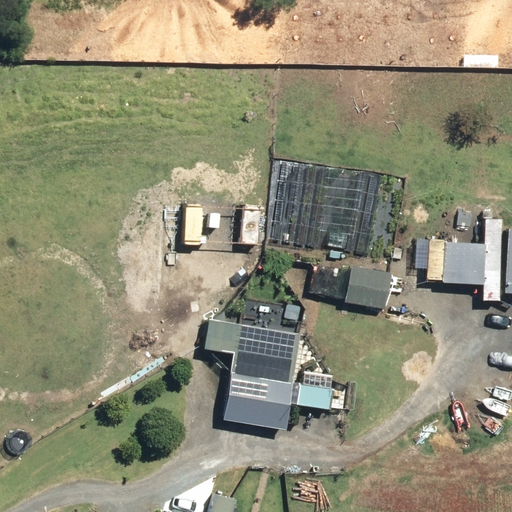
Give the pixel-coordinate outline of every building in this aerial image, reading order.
[(117,199),(11,210),(25,340),(132,328),(117,199)] [(451,243),(420,254),(435,293),(466,281),(451,243)] [(340,304),(380,309),(386,274),(345,268),(340,304)] [(219,417),(280,427),(294,337),(264,332),(260,355),(234,351),(235,342),(234,342),(236,326),(216,323),(212,349),(229,352),(219,417)] [(332,384),(295,381),(293,403),(330,406),(332,384)] [(229,511),(233,498),(214,493),(208,511),(229,511)]
